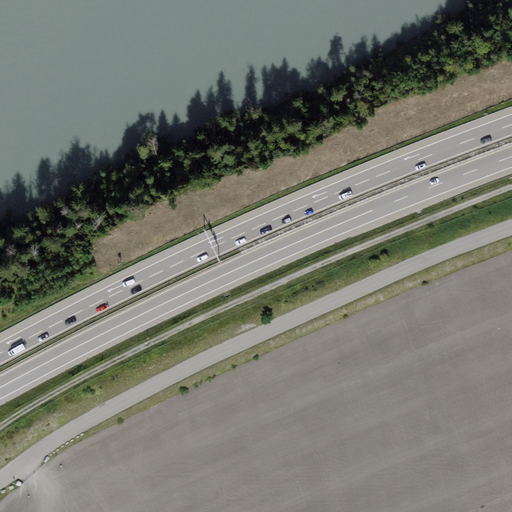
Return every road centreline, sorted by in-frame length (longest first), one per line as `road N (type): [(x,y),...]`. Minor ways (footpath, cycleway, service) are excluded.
road 1 (track): [(511,188),(286,280),(63,388),(0,428)]
road 2 (track): [(0,309),(126,234),(511,73)]
road 3 (motorway): [(511,125),(219,243),(0,354)]
road 4 (motorway): [(0,394),(373,210)]
road 5 (motorway): [(0,381),(287,240),(373,210)]
road 6 (motorway): [(373,210),(511,157)]
